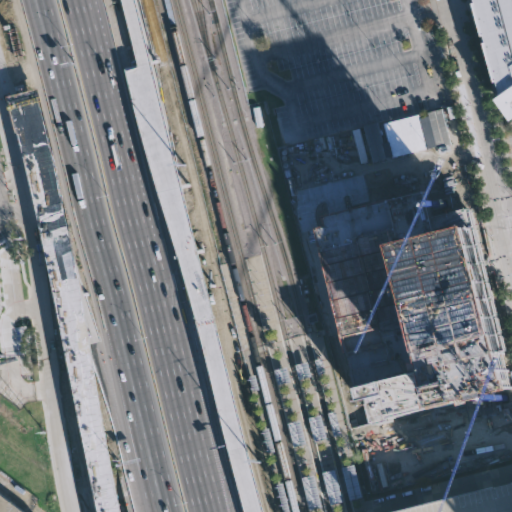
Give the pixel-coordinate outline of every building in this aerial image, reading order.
[(511,120),(510,122),(495,101),(498,99),(470,0),(511,0),(511,120)] [(450,144),(443,110),(419,115),(390,121),(391,128),(386,130),(389,141),(382,143),(378,123),(365,125),(372,161),(450,144)] [(316,218),(464,182),(511,380),(511,389),(366,424),(316,218)] [(315,357),(320,355),(324,370),(318,371),(315,357)] [(299,377),(295,362),(307,359),(311,373),(299,377)] [(278,382),(274,367),(286,364),(290,379),(278,382)] [(253,389),(249,374),(255,372),(259,387),(253,389)] [(328,410),(334,409),(340,432),(334,433),(328,410)] [(325,435),(314,439),(308,416),(319,412),(325,435)] [(306,441),(294,444),(288,421),(300,418),(306,441)] [(275,449),(268,451),(262,428),(268,426),(275,449)] [(362,495),(350,498),(342,465),(354,462),(362,495)] [(322,471),(334,467),(343,500),(331,503),(322,471)] [(322,505),(310,508),(302,476),(314,473),(322,505)] [(377,511),(511,479),(511,511),(377,511)] [(290,511),(284,511),(276,483),(282,481),(290,511)] [(0,511),(0,495),(22,511),(0,511)] [(97,501),(99,511),(124,511),(121,496),(97,501)]
